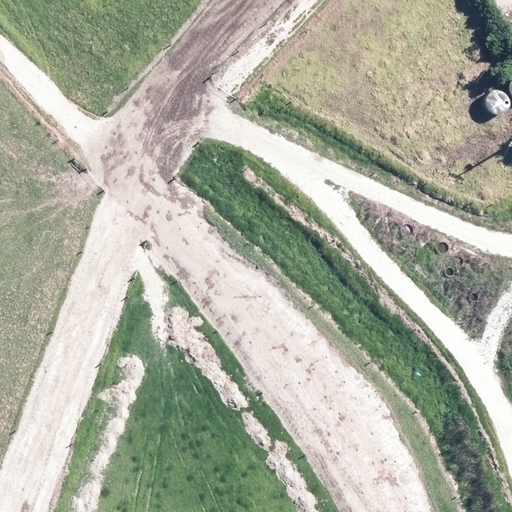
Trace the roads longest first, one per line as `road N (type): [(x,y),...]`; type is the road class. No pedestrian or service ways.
road 1 (track): [(511,466),(483,383),(310,170),(181,103),(142,186),(0,35)]
road 2 (track): [(20,511),(142,186),(340,430),(379,511)]
road 3 (track): [(310,170),(511,241)]
road 4 (track): [(183,104),(283,0)]
